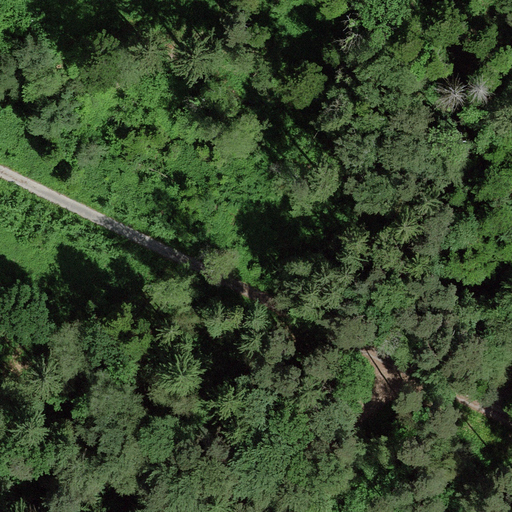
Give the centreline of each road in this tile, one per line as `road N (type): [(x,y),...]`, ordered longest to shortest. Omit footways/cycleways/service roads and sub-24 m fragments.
road 1 (track): [(0,168),(511,420)]
road 2 (track): [(218,511),(422,374)]
